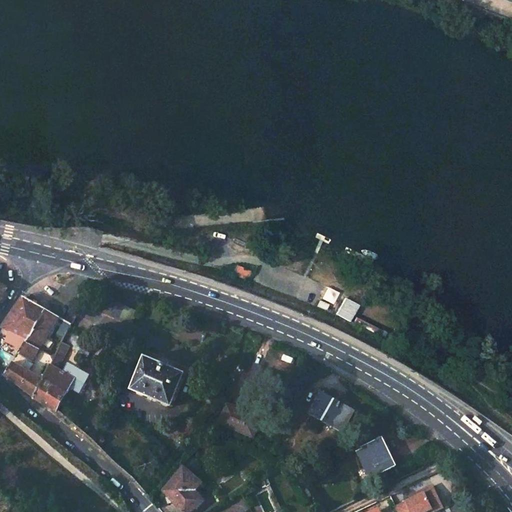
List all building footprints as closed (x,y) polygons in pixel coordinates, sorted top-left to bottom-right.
[(236,264),(233,274),(249,279),(252,269),(236,264)] [(0,303),(10,290),(0,283),(0,303)] [(4,328),(14,334),(9,343),(22,352),(38,329),(36,328),(48,309),(27,297),(4,328)] [(144,313),(107,298),(102,310),(139,325),(144,313)] [(44,379),(26,369),(31,360),(46,364),(51,353),(39,346),(60,316),(48,309),(36,328),(38,329),(22,352),(7,375),(36,394),(44,379)] [(63,343),(89,358),(97,344),(71,329),(63,343)] [(68,392),(72,386),(80,391),(84,383),(66,372),(59,368),(63,360),(56,356),(44,379),(68,392)] [(187,374),(147,357),(133,390),(173,407),(187,374)] [(84,383),(88,376),(69,365),(66,372),(84,383)] [(68,392),(44,379),(36,394),(35,395),(58,410),(68,392)] [(344,407),(324,395),(313,415),(344,433),(355,416),(343,409),(344,407)] [(266,415),(232,401),(223,422),(257,436),(266,415)] [(391,451),(386,439),(367,449),(369,452),(362,455),(375,481),(396,471),(386,453),(391,451)] [(208,482),(191,466),(169,488),(173,494),(179,502),(187,511),(192,511),(207,499),(199,490),(208,482)] [(421,500),(420,499),(399,508),(401,511),(433,511),(437,510),(437,511),(439,511),(447,508),(439,491),(421,500)] [(173,494),(170,495),(172,504),(179,502),(173,494)]
